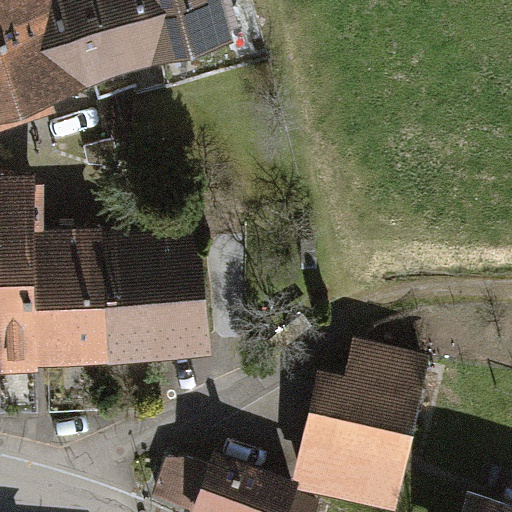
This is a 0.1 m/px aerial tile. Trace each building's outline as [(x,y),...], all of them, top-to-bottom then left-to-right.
[(0,0),(0,101),(94,75),(73,0),(0,0)] [(73,0),(94,75),(167,55),(151,0),(73,0)] [(151,0),(167,55),(240,34),(229,0),(151,0)] [(0,272),(4,367),(51,365),(51,357),(45,224),(42,167),(0,169),(0,272)] [(105,221),(45,224),(51,357),(111,354),(105,230),(105,221)] [(204,225),(105,230),(111,354),(210,350),(204,225)] [(306,484),(389,507),(433,354),(361,334),(350,373),(329,366),(296,481),(306,484)] [(196,511),(297,511),(306,484),(296,481),(214,457),(210,470),(172,459),(160,498),(197,509),(196,511)] [(469,490),(460,511),(511,511),(511,494),(500,490),(496,500),(469,490)]
